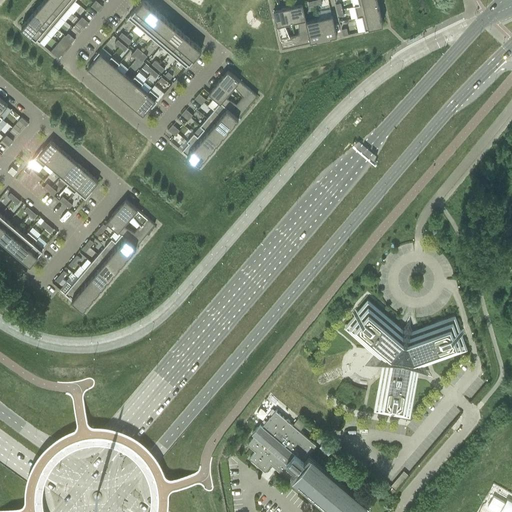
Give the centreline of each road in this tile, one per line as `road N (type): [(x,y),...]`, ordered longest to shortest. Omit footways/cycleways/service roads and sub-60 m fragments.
road 1 (secondary): [(504,0),(116,442)]
road 2 (secondary): [(141,470),(490,68)]
road 3 (residential): [(217,58),(157,130),(146,130),(66,60),(116,0)]
road 4 (residential): [(41,118),(120,184),(42,280),(0,245)]
